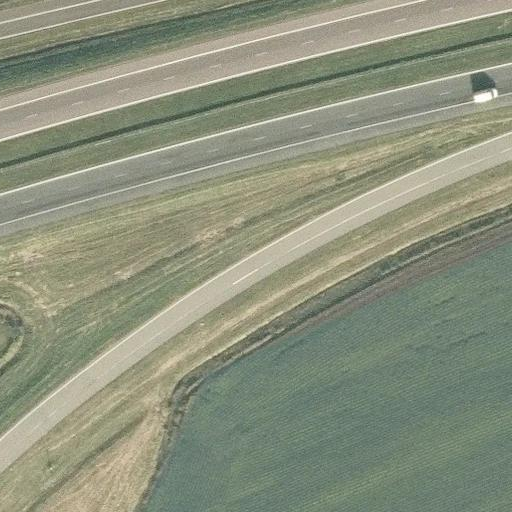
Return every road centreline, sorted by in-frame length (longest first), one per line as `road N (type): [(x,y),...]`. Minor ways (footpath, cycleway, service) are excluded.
road 1 (motorway): [(0,447),(210,286),(353,206),(511,138)]
road 2 (motorway): [(0,208),(511,81)]
road 3 (motorway): [(497,0),(0,125)]
road 4 (motorway): [(130,0),(0,29)]
